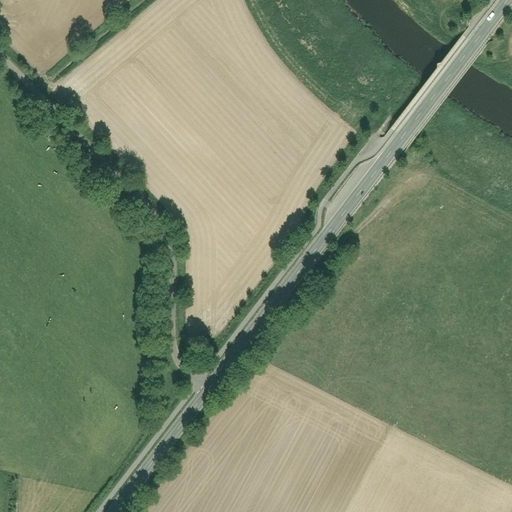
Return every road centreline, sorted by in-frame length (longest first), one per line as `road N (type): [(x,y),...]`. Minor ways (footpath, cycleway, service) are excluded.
road 1 (tertiary): [(209,391),(510,0)]
road 2 (unclassified): [(0,60),(163,225),(174,248),(175,347),(209,391)]
road 3 (tertiary): [(116,511),(209,391)]
